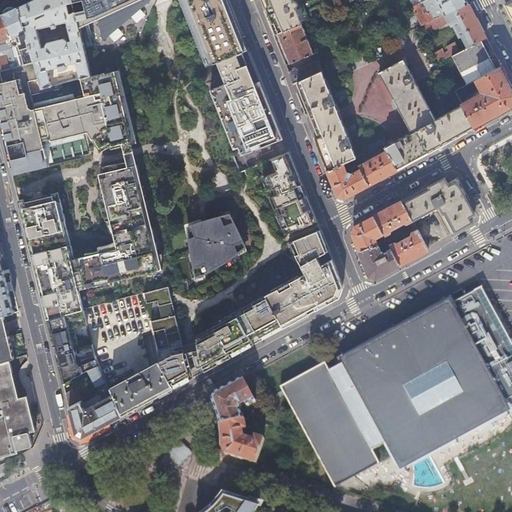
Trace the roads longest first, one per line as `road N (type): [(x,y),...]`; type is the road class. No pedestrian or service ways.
road 1 (residential): [(363,298),(66,460)]
road 2 (residential): [(0,187),(66,460)]
road 3 (residential): [(331,220),(241,0)]
road 4 (residential): [(493,227),(363,298)]
road 5 (residential): [(331,220),(458,155)]
